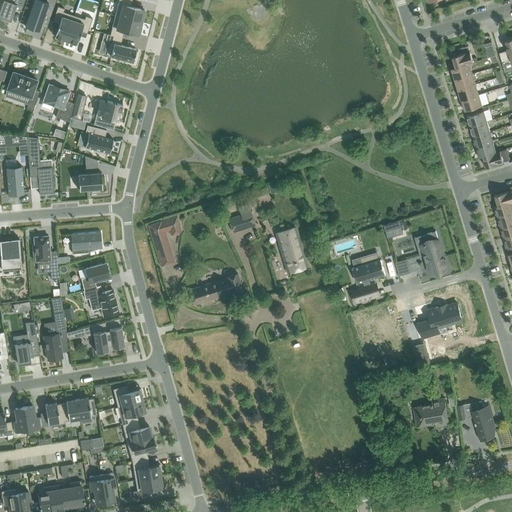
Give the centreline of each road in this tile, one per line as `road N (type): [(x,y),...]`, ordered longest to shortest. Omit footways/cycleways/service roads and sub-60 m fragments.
road 1 (residential): [(0,390),(161,362)]
road 2 (residential): [(154,92),(0,38)]
road 3 (residential): [(411,37),(458,192)]
road 4 (residential): [(161,362),(129,245),(128,209)]
road 5 (residential): [(204,511),(161,362)]
road 6 (residential): [(360,491),(511,465)]
road 7 (residential): [(232,511),(360,491)]
road 8 (residential): [(128,209),(0,219)]
